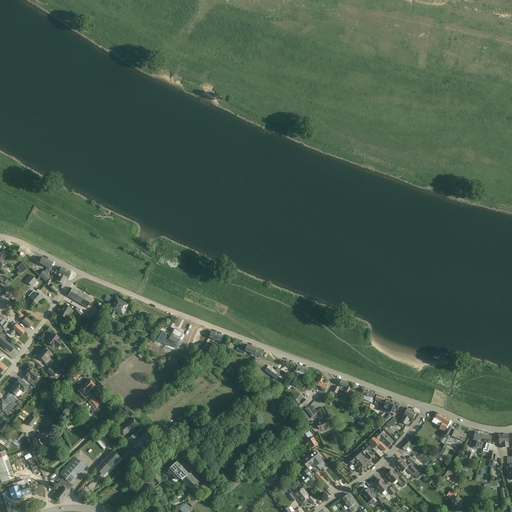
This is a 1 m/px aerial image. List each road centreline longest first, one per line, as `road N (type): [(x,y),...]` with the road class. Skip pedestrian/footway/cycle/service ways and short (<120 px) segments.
road 1 (residential): [(426,406),(80,273)]
road 2 (residential): [(314,511),(380,464),(426,406)]
road 3 (residential): [(0,382),(80,273)]
